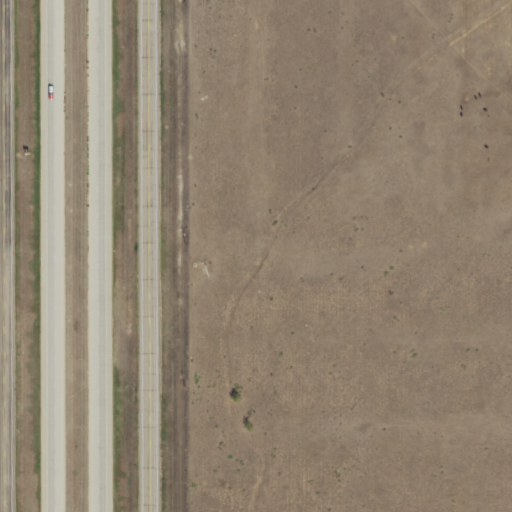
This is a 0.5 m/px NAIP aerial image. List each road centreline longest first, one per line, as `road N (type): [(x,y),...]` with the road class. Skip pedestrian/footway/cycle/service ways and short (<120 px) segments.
road 1 (tertiary): [(158,511),(160,0)]
road 2 (motorway): [(58,0),(57,511)]
road 3 (tertiary): [(11,0),(10,511)]
road 4 (motorway): [(112,511),(112,0)]
